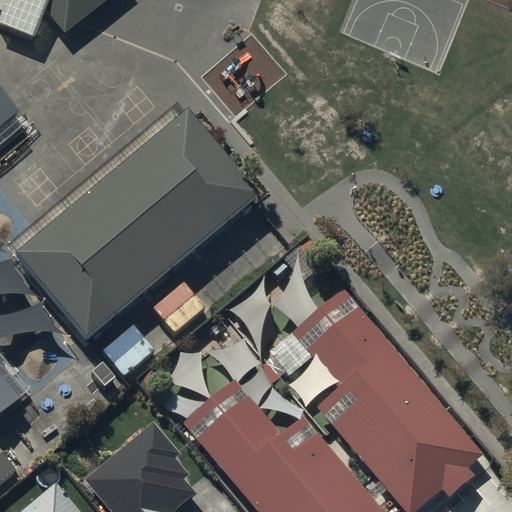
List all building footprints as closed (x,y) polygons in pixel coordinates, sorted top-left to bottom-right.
[(0,0),(0,19),(7,0),(22,0),(34,4),(62,40),(113,0),(0,0)] [(248,52),(205,89),(340,255),(383,220),(248,52)] [(0,417),(22,399),(0,372),(0,148),(20,132),(0,108),(0,417)] [(257,196),(185,112),(14,257),(85,340),(250,201),(257,196)] [(511,351),(407,225),(361,262),(472,397),(511,363),(511,351)] [(233,385),(181,430),(251,511),(378,511),(301,422),(280,440),(233,385)] [(179,460),(152,428),(83,486),(104,511),(176,511),(192,499),(181,486),(187,481),(173,465),(179,460)] [(0,487),(13,476),(0,460),(0,487)] [(75,511),(54,487),(24,511),(75,511)]
